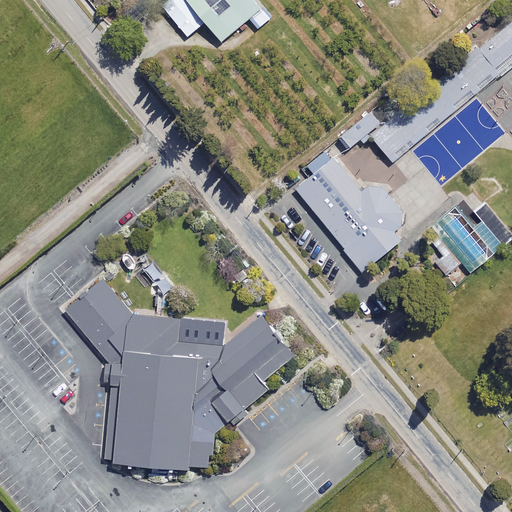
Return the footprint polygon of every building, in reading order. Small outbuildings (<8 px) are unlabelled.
[(255,0),(168,0),(161,7),(186,37),(203,23),(220,43),(249,18),(256,27),(269,16),(255,0)] [(511,15),(511,14),(297,184),(361,264),(395,236),(404,211),(381,183),(511,78),(511,15)] [(464,202),(435,226),(446,240),(429,254),(454,284),(511,238),(484,204),(473,213),(464,202)] [(153,283),(162,275),(151,261),(141,268),(153,283)] [(113,305),(89,273),(49,304),(95,363),(86,458),(199,469),(203,428),(288,355),(247,308),(208,342),(175,336),(166,314),(113,305)] [(162,275),(153,283),(162,296),(172,288),(162,275)]
